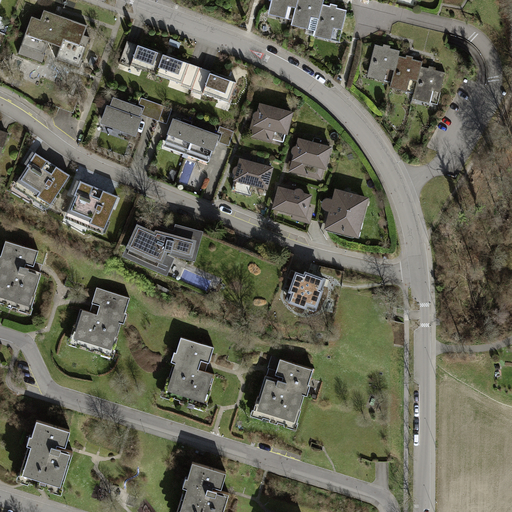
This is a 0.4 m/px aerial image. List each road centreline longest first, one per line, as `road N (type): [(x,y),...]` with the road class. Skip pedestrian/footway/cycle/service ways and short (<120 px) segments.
road 1 (residential): [(0,104),(101,169),(262,234),(368,267),(421,268)]
road 2 (residential): [(390,511),(364,492),(57,395),(31,350),(0,331)]
road 3 (tertiary): [(124,0),(254,48),(338,103),(398,185),(421,268)]
road 4 (tertiary): [(421,268),(422,511)]
